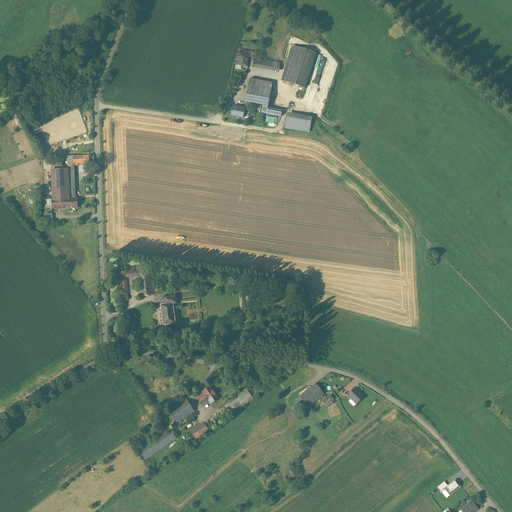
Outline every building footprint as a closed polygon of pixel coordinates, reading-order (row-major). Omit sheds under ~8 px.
[(293,46),(281,79),(303,87),(315,54),(293,46)] [(237,52),(235,64),(246,66),(249,54),(237,52)] [(280,64),(254,59),(253,67),(278,72),(280,64)] [(249,79),(243,102),(245,102),(249,103),(260,106),(259,113),(279,117),(280,111),(266,108),(271,84),(249,79)] [(244,109),(231,106),(229,115),(242,118),(243,113),(244,109)] [(287,129),(313,132),(315,116),(289,113),(287,129)] [(74,156),(74,164),(89,164),(89,156),(74,156)] [(53,199),(75,199),(74,169),(68,169),(52,170),(53,199)] [(53,199),(52,199),(52,209),(78,208),(77,198),(75,199),(53,199)] [(149,277),(139,278),(141,296),(151,294),(149,277)] [(127,297),(125,278),(118,278),(121,298),(127,297)] [(174,296),(163,298),(165,305),(172,304),(175,303),(174,296)] [(165,305),(160,305),(163,325),(175,324),(172,304),(165,305)] [(275,365),(246,386),(255,398),(283,377),(275,365)] [(316,384),(300,397),(302,400),(308,407),(324,394),(316,384)] [(208,387),(200,392),(201,394),(206,401),(209,405),(216,399),(208,387)] [(245,388),(205,417),(213,429),(253,399),(245,388)] [(356,389),(349,396),(352,399),(351,399),(356,404),(364,397),(356,389)] [(201,394),(194,398),(200,406),(204,403),(204,402),(206,401),(201,394)] [(330,395),(322,402),(325,405),(333,399),(330,395)] [(300,397),(294,402),(296,405),(302,400),(300,397)] [(185,399),(169,412),(178,423),(194,410),(185,399)] [(203,420),(190,431),(195,438),(209,428),(203,420)] [(170,427),(136,450),(144,462),(178,438),(170,427)] [(151,459),(145,463),(149,469),(155,464),(151,459)] [(291,471),(284,477),(288,482),(295,476),(291,471)] [(454,479),(447,485),(450,488),(454,493),(461,487),(454,479)] [(439,486),(432,492),(436,498),(444,492),(439,486)] [(450,488),(446,491),(450,496),(454,493),(450,488)] [(472,503),(462,511),(475,511),(478,510),(472,503)]
